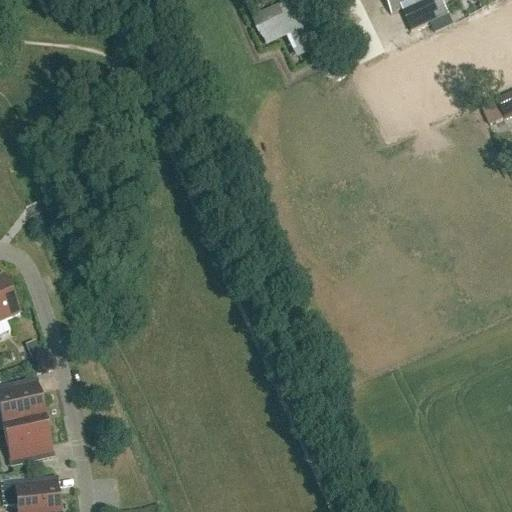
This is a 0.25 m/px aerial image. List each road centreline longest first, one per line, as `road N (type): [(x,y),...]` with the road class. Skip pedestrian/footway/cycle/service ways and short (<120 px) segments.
road 1 (track): [(363,511),(149,38),(138,31),(158,0)]
road 2 (residential): [(86,511),(58,353),(22,261),(3,250)]
